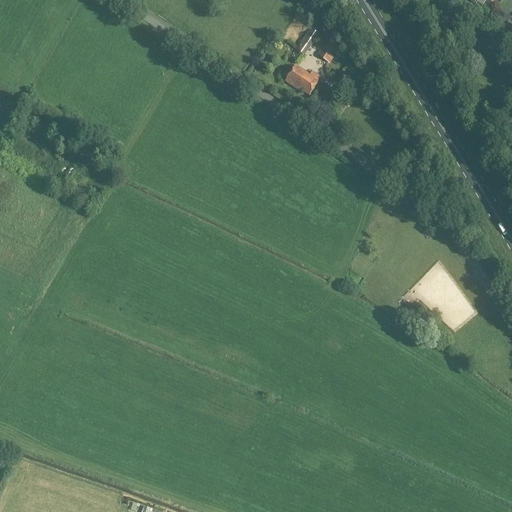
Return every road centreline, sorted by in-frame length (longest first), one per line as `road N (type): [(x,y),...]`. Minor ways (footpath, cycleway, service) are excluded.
road 1 (unclassified): [(511,327),(455,235),(423,200),(118,0)]
road 2 (primary): [(511,240),(363,0)]
road 3 (track): [(186,45),(82,209)]
